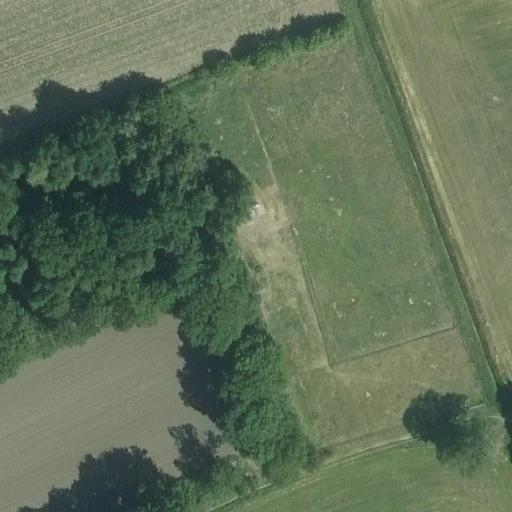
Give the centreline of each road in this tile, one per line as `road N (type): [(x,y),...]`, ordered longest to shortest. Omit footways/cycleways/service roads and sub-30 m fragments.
road 1 (track): [(370,0),(511,384)]
road 2 (track): [(511,412),(483,413),(335,457),(210,511)]
